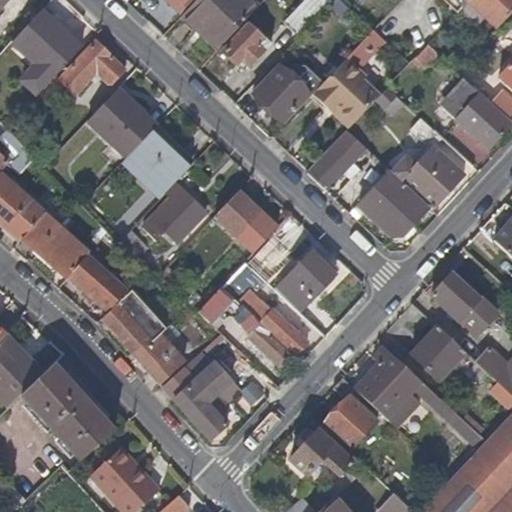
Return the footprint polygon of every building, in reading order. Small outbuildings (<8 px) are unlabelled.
[(140,0),(135,8),(163,24),(172,9),(156,0),(140,0)] [(172,0),(171,2),(184,15),(198,0),(172,0)] [(198,0),(184,15),(220,49),(258,8),(249,0),(198,0)] [(308,0),(286,23),(300,36),(329,5),(334,0),(308,0)] [(348,22),(355,15),(340,0),(334,0),(329,5),(348,22)] [(470,0),(447,0),(459,11),(469,2),(470,0)] [(511,0),(470,0),(469,2),(497,29),(502,23),(511,13),(511,0)] [(55,77),(82,49),(41,12),(12,42),(37,65),(23,80),(38,95),(53,80),(55,77)] [(511,13),(502,23),(511,32),(511,13)] [(264,38),(250,25),(224,52),(237,65),(241,60),(251,69),(265,54),(260,49),(266,43),(262,40),(264,38)] [(338,107),(354,123),(375,101),(379,97),(353,72),(374,50),(400,74),(408,65),(373,31),(313,95),(332,113),(338,107)] [(58,80),(55,77),(53,80),(38,95),(47,103),(63,86),(74,97),(95,75),(109,88),(124,71),(94,43),(58,80)] [(426,64),(436,52),(428,45),(417,56),(426,64)] [(511,61),(506,68),(501,64),(496,69),(501,74),(499,77),(511,88),(511,61)] [(281,68),(255,95),(284,123),(310,95),(281,68)] [(486,82),(478,91),(507,117),(511,112),(511,100),(503,92),(500,94),(486,82)] [(468,84),(445,109),(489,150),(511,125),(468,84)] [(392,116),(404,104),(387,88),(379,97),(375,101),(392,116)] [(156,127),(117,91),(87,122),(126,158),(153,130),(156,127)] [(431,149),(441,138),(421,120),(411,130),(431,149)] [(480,165),(491,152),(458,124),(447,137),(480,165)] [(191,167),(153,130),(126,158),(121,164),(160,200),(166,193),(174,185),(191,167)] [(326,192),(367,148),(347,130),(307,174),(326,192)] [(0,171),(9,161),(0,152),(0,171)] [(413,164),(399,179),(428,206),(432,210),(465,176),(439,152),(420,171),(413,164)] [(399,237),(428,206),(399,179),(390,170),(357,205),(390,236),(399,237)] [(6,228),(21,241),(23,238),(44,215),(45,214),(0,174),(0,218),(8,226),(6,228)] [(179,189),(174,185),(166,193),(170,197),(179,189)] [(205,214),(179,189),(170,197),(141,229),(156,242),(164,233),(176,244),(205,214)] [(253,255),(278,230),(261,215),(239,192),(214,218),(253,255)] [(89,254),(44,215),(23,238),(68,278),(69,277),(86,257),(89,254)] [(511,258),(511,222),(494,242),(511,258)] [(146,249),(130,232),(117,245),(133,262),(146,249)] [(334,277),(311,254),(273,291),(297,313),(334,277)] [(114,282),(86,257),(69,277),(109,312),(118,304),(132,291),(124,283),(114,294),(108,289),(114,282)] [(255,291),(263,282),(244,265),(206,303),(198,312),(209,322),(216,314),(222,319),(228,312),(248,338),(282,370),(306,343),(258,298),(245,312),(232,300),(248,284),(255,291)] [(206,303),(167,267),(159,276),(192,306),(198,312),(206,303)] [(479,318),(489,307),(453,273),(431,297),(479,341),(491,329),(479,318)] [(125,313),(118,304),(109,312),(101,320),(108,328),(132,354),(136,359),(159,384),(184,362),(161,337),(153,344),(149,340),(153,336),(143,325),(139,328),(125,313)] [(473,379),(482,369),(477,364),(437,327),(411,356),(440,382),(452,368),(457,372),(460,367),(473,379)] [(204,344),(206,347),(221,333),(218,331),(204,344)] [(212,353),(227,339),(221,333),(206,347),(212,353)] [(0,340),(0,398),(10,408),(22,396),(43,377),(3,337),(0,340)] [(421,394),(428,387),(383,346),(372,358),(380,365),(356,390),(397,429),(421,403),(411,393),(415,388),(421,394)] [(493,346),(477,364),(482,369),(511,396),(511,363),(511,364),(493,346)] [(212,365),(201,352),(161,387),(210,442),(231,423),(223,414),(231,408),(219,395),(232,383),(214,363),(212,365)] [(22,396),(81,462),(116,432),(55,365),(43,377),(22,396)] [(351,397),(356,390),(343,378),(333,388),(347,401),(323,426),(351,451),(378,422),(351,397)] [(433,408),(441,399),(428,387),(421,394),(420,396),(433,408)] [(433,408),(478,448),(485,440),(441,399),(433,408)] [(511,511),(511,413),(472,457),(471,456),(468,458),(450,478),(418,511),(511,511)] [(354,458),(322,428),(290,462),(306,477),(321,461),(337,477),(354,458)] [(122,449),(93,475),(126,511),(136,511),(160,491),(122,449)] [(387,482),(397,469),(380,456),(370,469),(387,482)] [(339,482),(345,488),(366,469),(358,462),(339,482)] [(345,488),(339,482),(330,492),(335,497),(345,488)] [(190,487),(176,499),(186,510),(200,498),(190,487)] [(359,511),(343,494),(324,511),(359,511)] [(379,511),(412,511),(395,496),(379,511)] [(186,510),(176,499),(161,511),(185,511),(186,511),(186,510)] [(292,511),(314,511),(305,501),(292,511)]
